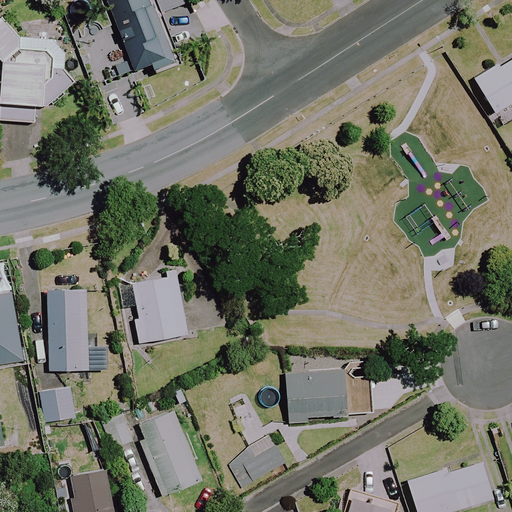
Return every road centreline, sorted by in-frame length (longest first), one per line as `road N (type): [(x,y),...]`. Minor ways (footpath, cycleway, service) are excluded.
road 1 (residential): [(0,207),(78,191),(186,148),(289,84)]
road 2 (residential): [(289,84),(423,0)]
